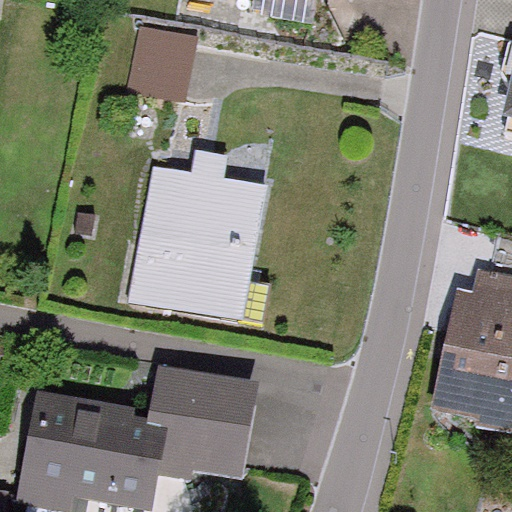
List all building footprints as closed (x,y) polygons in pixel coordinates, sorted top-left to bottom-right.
[(200,39),(141,27),(128,91),(187,102),(200,39)] [(511,78),(502,117),(511,119),(511,78)] [(194,174),(155,167),(131,302),(243,322),(267,187),(225,180),(229,157),(197,152),(194,174)] [(95,216),(80,214),(77,231),(92,233),(95,216)] [(511,276),(478,269),(473,293),(458,290),(431,411),(477,421),(476,426),(511,433),(511,276)] [(147,428),(168,431),(160,476),(194,482),(196,472),(243,480),(259,387),(158,369),(148,422),(147,428)] [(107,406),(38,393),(17,504),(63,511),(72,511),(75,498),(150,511),(153,511),(160,476),(168,431),(147,428),(148,422),(134,419),(136,411),(107,406)]
